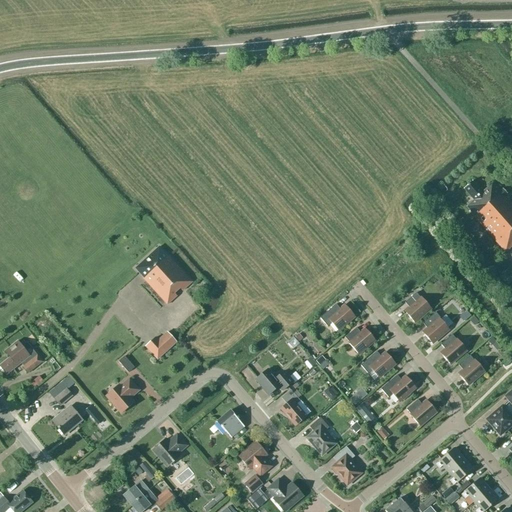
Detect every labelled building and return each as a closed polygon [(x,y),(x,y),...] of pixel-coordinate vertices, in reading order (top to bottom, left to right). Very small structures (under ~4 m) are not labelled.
[(472,181),(463,189),(473,200),(466,206),(475,216),(474,217),(505,252),(511,245),(511,204),(505,196),(507,194),(503,189),(500,191),(493,182),(482,192),(472,181)] [(168,256),(168,257),(159,247),(135,268),(137,271),(144,278),(143,279),(167,305),(177,296),(174,293),(179,288),(182,291),(192,282),(168,256)] [(411,319),(414,323),(431,308),(421,297),(420,298),(416,293),(405,302),(409,307),(404,311),(408,315),(407,315),(411,319)] [(354,316),(351,313),(351,312),(348,309),(345,305),(340,309),(336,304),(320,318),(327,327),(331,323),(338,331),(354,316)] [(425,336),(428,340),(429,340),(432,344),(448,329),(439,319),(440,318),(435,312),(422,323),(427,328),(422,332),(425,336)] [(470,320),(474,326),(479,321),(474,316),(470,320)] [(358,354),(374,340),(371,336),(372,336),(368,332),(368,333),(365,329),(360,333),(356,328),(345,338),(349,343),(348,343),(358,354)] [(158,339),(155,336),(144,346),(157,359),(176,341),(167,331),(158,339)] [(466,350),(457,339),(456,339),(452,334),(440,344),(445,349),(440,353),(443,357),(446,361),(447,361),(450,364),(466,350)] [(488,341),(493,347),(497,343),(492,337),(488,341)] [(14,354),(0,365),(0,366),(7,374),(22,363),(24,366),(22,367),(27,373),(42,362),(34,351),(29,355),(17,341),(9,347),(14,354)] [(360,365),(368,374),(372,371),(378,378),(395,364),(392,360),(389,356),(388,356),(385,353),(381,357),(376,352),(360,365)] [(315,360),(319,365),(325,360),(321,355),(315,360)] [(461,378),(464,382),(468,385),(484,371),(474,360),(469,355),(458,365),(462,370),(458,374),(461,378)] [(124,356),(118,361),(128,373),(134,367),(124,356)] [(309,367),(313,364),(308,357),(304,360),(309,367)] [(269,394),(279,386),(283,390),(293,382),(284,371),(275,379),(267,370),(256,379),(269,394)] [(415,388),(412,384),(409,380),(406,376),(401,380),(397,375),(380,389),(388,398),(392,394),(399,402),(415,388)] [(119,386),(107,396),(120,412),(132,402),(129,398),(138,390),(129,380),(120,388),(119,386)] [(323,390),(331,398),(338,391),(330,383),(323,390)] [(67,389),(54,399),(60,406),(72,396),(67,389)] [(286,404),(281,408),(296,425),(306,417),(305,416),(310,412),(300,401),(291,390),(281,398),(286,404)] [(419,426),(436,412),(433,408),(430,404),(429,404),(426,401),(422,405),(417,400),(406,409),(410,414),(410,415),(419,426)] [(355,408),(364,419),(370,414),(361,403),(355,408)] [(70,406),(52,421),(64,435),(82,420),(70,406)] [(487,419),(495,429),(495,430),(500,436),(507,430),(506,429),(511,424),(511,418),(502,406),(487,419)] [(217,422),(231,438),(244,427),(230,410),(217,422)] [(314,432),(307,438),(311,444),(312,443),(322,454),(335,443),(324,431),(328,428),(320,418),(309,427),(314,432)] [(350,426),(355,433),(361,428),(355,421),(350,426)] [(384,427),(379,429),(382,436),(388,433),(384,427)] [(168,443),(165,439),(153,449),(166,465),(178,455),(177,453),(185,446),(177,435),(168,443)] [(240,456),(238,457),(248,469),(251,467),(252,466),(260,475),(270,466),(262,457),(266,454),(256,442),(240,456)] [(349,461),(354,456),(346,446),(333,458),(338,463),(332,468),(337,474),(337,473),(347,484),(360,473),(349,461)] [(463,458),(454,448),(439,461),(435,464),(439,469),(443,465),(448,472),(463,458)] [(457,482),(472,469),(463,458),(448,472),(453,478),(449,481),(453,485),(457,482)] [(139,465),(147,475),(152,471),(144,462),(139,465)] [(433,466),(430,462),(420,470),(424,474),(433,466)] [(243,483),(251,493),(262,484),(254,474),(243,483)] [(489,489),(480,478),(464,491),(465,491),(461,494),(465,499),(468,496),(473,502),(489,489)] [(301,497),(290,485),(286,489),(278,480),(268,489),(276,498),(275,498),(285,510),(301,497)] [(134,486),(123,496),(131,505),(142,496),(148,490),(140,481),(134,486)] [(168,486),(172,491),(178,486),(173,481),(168,486)] [(482,511),(498,499),(489,489),(473,502),(479,508),(475,511),(482,511)] [(19,511),(32,502),(23,491),(9,503),(3,497),(0,492),(0,511),(3,511),(10,507),(13,511),(19,511)] [(155,504),(160,510),(175,498),(169,491),(157,501),(154,503),(155,504)] [(422,503),(426,508),(436,500),(431,494),(422,503)] [(142,496),(131,505),(136,511),(141,511),(150,505),(151,507),(155,504),(154,503),(157,501),(153,496),(150,498),(146,501),(142,496)] [(194,511),(196,510),(194,508),(195,507),(186,497),(182,501),(192,511),(194,511)] [(385,511),(411,511),(400,498),(385,511)]
